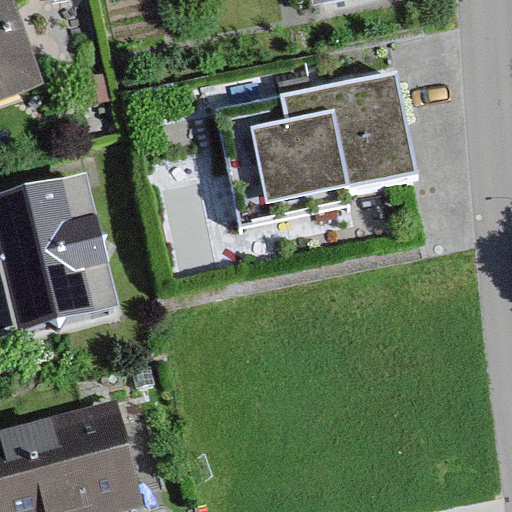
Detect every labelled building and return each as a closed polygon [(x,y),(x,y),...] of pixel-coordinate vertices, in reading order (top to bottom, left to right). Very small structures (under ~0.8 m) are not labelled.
[(23,0),(0,0),(0,103),(54,84),(23,0)] [(309,0),(314,22),(420,0),(309,0)] [(396,84),(217,120),(241,237),(350,215),(347,201),(417,187),(396,84)] [(109,189),(0,212),(0,320),(5,344),(137,315),(109,189)] [(152,511),(134,415),(0,441),(0,495),(3,511),(152,511)]
